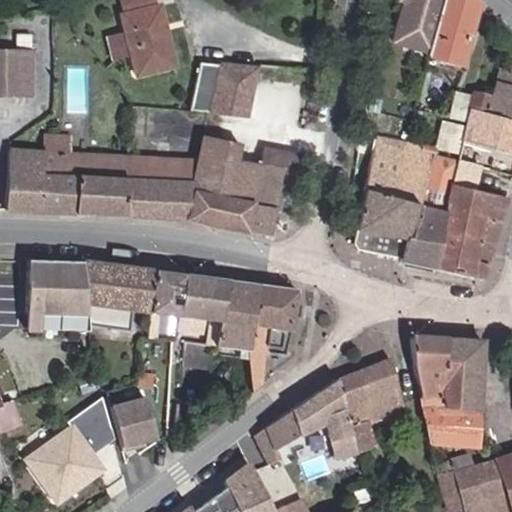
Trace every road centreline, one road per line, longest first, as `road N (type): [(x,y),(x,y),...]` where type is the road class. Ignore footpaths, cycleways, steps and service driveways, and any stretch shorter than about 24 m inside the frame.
road 1 (residential): [(125,511),(339,344),(365,292)]
road 2 (tertiary): [(0,232),(186,246),(308,273)]
road 3 (residential): [(352,0),(308,273)]
road 4 (tertiary): [(365,292),(511,313)]
